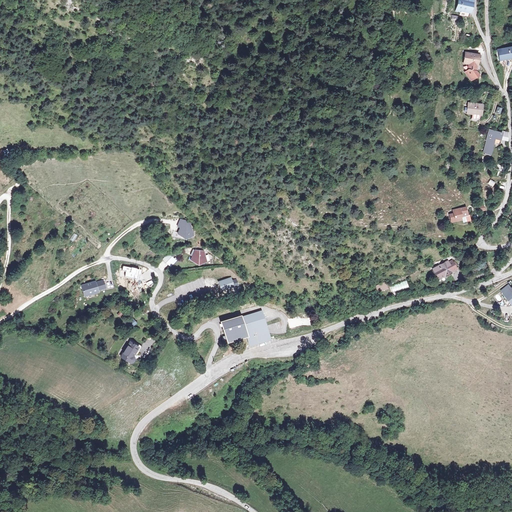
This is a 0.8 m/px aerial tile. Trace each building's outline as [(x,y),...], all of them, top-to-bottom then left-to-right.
[(462,2),(459,15),(462,16),(462,13),(472,16),(475,6),(462,2)] [(471,54),(468,64),(474,65),(480,67),(483,57),(471,54)] [(480,67),(474,65),(473,71),(470,73),(475,81),(482,77),(479,73),(480,67)] [(469,117),(469,118),(475,118),(482,119),(484,109),(471,107),(470,109),(469,117)] [(505,139),(493,135),(486,156),(492,158),(497,145),(502,147),(505,139)] [(510,141),(505,139),(502,147),(511,149),(510,141)] [(465,222),(466,225),(474,223),(472,217),(471,217),(469,210),(457,213),(458,218),(454,220),(455,225),(465,222)] [(187,237),(196,233),(193,224),(194,223),(190,221),(184,220),(181,227),(183,228),(181,234),(187,237)] [(206,251),(198,251),(195,260),(196,260),(196,261),(201,263),(213,260),(211,254),(207,255),(206,251)] [(173,255),(172,254),(167,260),(172,265),(177,259),(176,259),(173,255)] [(437,268),(440,276),(446,273),(449,275),(451,274),(450,272),(453,270),(454,270),(460,267),(460,266),(463,265),(459,260),(457,261),(456,259),(453,260),(452,259),(450,260),(444,262),(436,266),(437,268)] [(230,277),(219,282),(222,290),(233,285),(230,277)] [(391,285),(393,293),(410,288),(407,280),(391,285)] [(97,282),(84,286),(86,295),(94,293),(95,294),(100,293),(100,291),(107,289),(105,282),(98,284),(97,282)] [(379,293),(389,289),(386,282),(376,286),(379,293)] [(511,290),(511,291),(508,286),(501,291),(511,306),(511,304),(511,290)] [(242,313),(222,319),(228,339),(248,333),(251,343),(259,340),(270,337),(268,331),(262,333),(260,327),(263,326),(262,321),(263,321),(262,316),(264,315),(262,308),(242,314),(242,313)] [(132,317),(126,321),(131,328),(137,323),(132,317)] [(132,340),(123,355),(130,360),(128,364),(135,363),(136,363),(137,362),(138,361),(138,359),(139,358),(139,356),(139,354),(138,351),(140,350),(138,348),(139,345),(142,346),(143,343),(132,336),(131,338),(132,340)]
